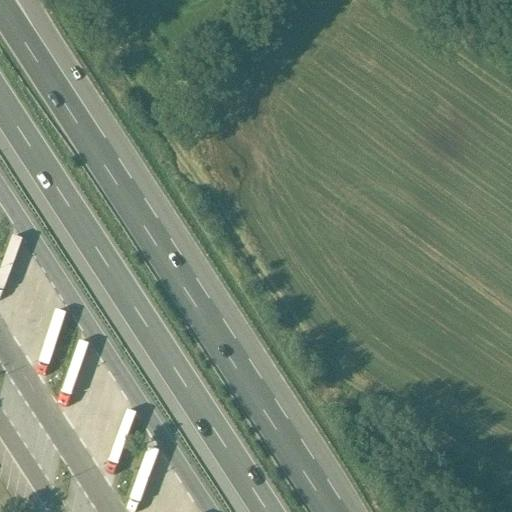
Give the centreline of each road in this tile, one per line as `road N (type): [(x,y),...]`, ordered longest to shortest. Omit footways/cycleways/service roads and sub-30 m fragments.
road 1 (track): [(511,476),(317,357),(132,83),(120,48),(150,5)]
road 2 (motorway): [(326,511),(18,33)]
road 3 (motorway): [(0,102),(263,511)]
road 4 (motorway): [(0,184),(213,511)]
